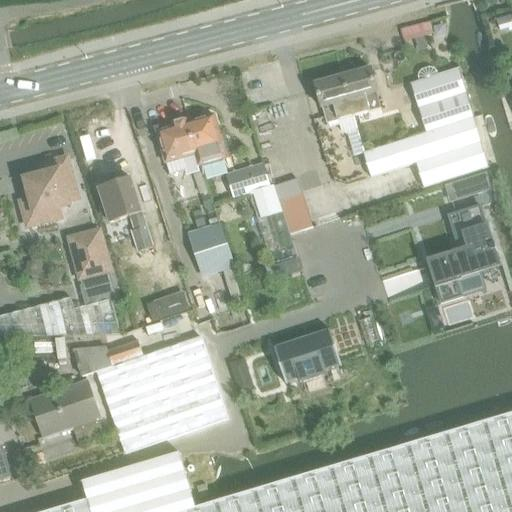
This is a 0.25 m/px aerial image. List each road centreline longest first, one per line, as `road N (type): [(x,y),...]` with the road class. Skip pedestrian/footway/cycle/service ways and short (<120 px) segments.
road 1 (primary): [(0,92),(359,0)]
road 2 (unclassified): [(27,494),(228,428),(234,418),(213,349)]
